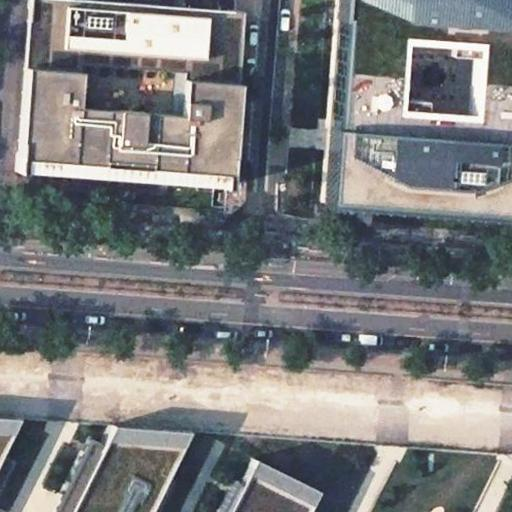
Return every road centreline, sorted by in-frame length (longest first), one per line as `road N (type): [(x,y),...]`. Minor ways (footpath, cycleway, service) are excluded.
road 1 (primary): [(0,367),(511,406)]
road 2 (residential): [(257,229),(272,0)]
